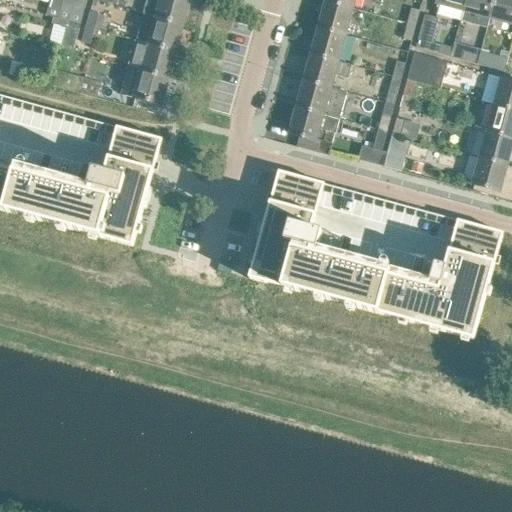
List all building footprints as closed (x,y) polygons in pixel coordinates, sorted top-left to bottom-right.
[(58,18),(63,0),(51,0),(47,15),(58,18)] [(70,22),(75,0),(63,0),(58,18),(70,22)] [(87,0),(75,0),(70,22),(81,25),(87,0)] [(147,0),(143,16),(156,20),(183,27),(190,0),(147,0)] [(353,9),(355,0),(326,0),(326,2),(353,9)] [(461,21),(463,11),(466,0),(437,0),(437,4),(440,5),(437,15),(461,21)] [(490,19),(495,0),(466,0),(463,11),(461,21),(487,28),(490,19)] [(511,24),(511,0),(495,0),(490,19),(511,24)] [(346,36),(353,9),(326,2),(319,28),(346,36)] [(420,11),(411,9),(407,24),(416,27),(420,11)] [(90,12),(86,28),(95,30),(99,15),(90,12)] [(432,43),(439,19),(425,16),(416,48),(439,55),(442,46),(432,43)] [(140,28),(136,41),(176,52),(183,27),(156,20),(153,31),(140,28)] [(74,52),(81,25),(70,22),(62,49),(74,52)] [(412,41),(416,27),(407,24),(403,39),(412,41)] [(91,45),(95,30),(86,28),(82,43),(91,45)] [(338,62),(346,36),(319,28),(311,55),(338,62)] [(132,55),(129,68),(142,71),(169,79),(176,52),(136,41),(132,55)] [(477,65),(480,56),(465,52),(462,61),(477,65)] [(508,59),(481,52),(480,56),(477,65),(504,73),(508,59)] [(448,63),(424,57),(415,54),(407,82),(416,84),(417,82),(441,89),(448,63)] [(352,66),(338,62),(311,55),(304,81),(331,89),(335,75),(349,78),(352,66)] [(24,67),(13,64),(0,60),(0,71),(21,77),(24,67)] [(397,62),(393,77),(401,79),(406,64),(397,62)] [(129,68),(122,95),(161,106),(169,79),(142,71),(129,68)] [(53,86),(97,99),(101,83),(57,71),(53,86)] [(394,105),(401,79),(393,77),(386,103),(394,105)] [(511,109),(511,80),(502,78),(495,105),(511,109)] [(324,115),(331,89),(304,81),(297,108),(324,115)] [(412,99),(416,84),(407,82),(400,108),(414,112),(417,100),(412,99)] [(0,95),(0,210),(133,247),(140,224),(144,209),(150,187),(150,185),(158,158),(162,140),(153,138),(0,95)] [(379,130),(387,132),(394,105),(386,103),(379,130)] [(511,138),(511,109),(495,105),(487,132),(511,138)] [(340,119),(324,115),(297,108),(289,135),(316,142),(320,130),(336,134),(340,119)] [(401,136),(406,121),(397,119),(393,134),(401,136)] [(362,146),(358,160),(384,167),(388,153),(382,152),(387,132),(379,130),(373,149),(362,146)] [(507,166),(511,148),(511,138),(487,132),(480,158),(507,166)] [(384,167),(392,169),(401,136),(393,134),(388,153),(384,167)] [(500,192),(507,166),(480,158),(473,185),(500,192)] [(256,256),(250,279),(474,341),(503,234),(279,172),(274,191),(267,218),(266,219),(260,241),(256,256)]
